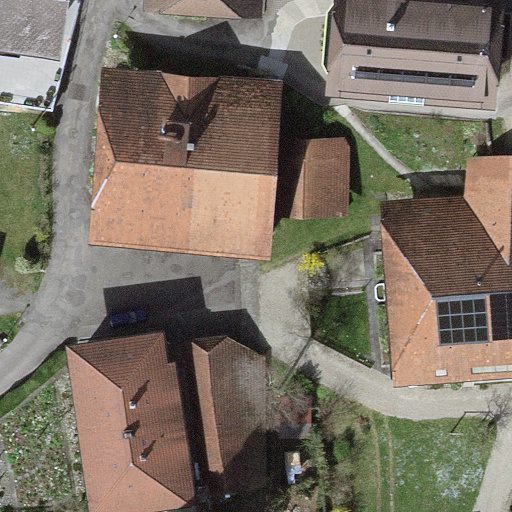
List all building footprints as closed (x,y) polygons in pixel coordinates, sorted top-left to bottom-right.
[(0,0),(0,100),(57,109),(74,42),(49,38),(54,0),(0,0)] [(511,0),(351,0),(344,79),(383,83),(383,86),(391,96),(426,99),(436,91),(436,87),(484,92),(486,52),(507,53),(509,7),(511,7),(511,0)] [(250,92),(131,82),(120,228),(262,239),(267,197),(270,144),(273,110),(279,110),(284,82),(281,78),(251,76),(250,92)] [(345,146),(270,144),(267,197),(344,201),(345,146)] [(511,215),(414,224),(424,356),(511,348),(511,215)] [(105,509),(194,497),(173,348),(168,348),(167,340),(83,353),(105,509)] [(205,344),(173,348),(194,497),(245,490),(247,489),(246,390),(211,394),(205,344)]
